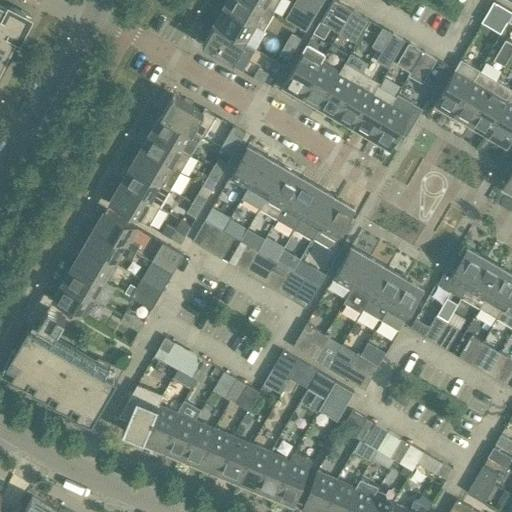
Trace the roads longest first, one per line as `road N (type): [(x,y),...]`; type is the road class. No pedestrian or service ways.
road 1 (residential): [(383,182),(94,17)]
road 2 (residential): [(175,511),(0,425)]
road 3 (tertiary): [(0,180),(94,17)]
